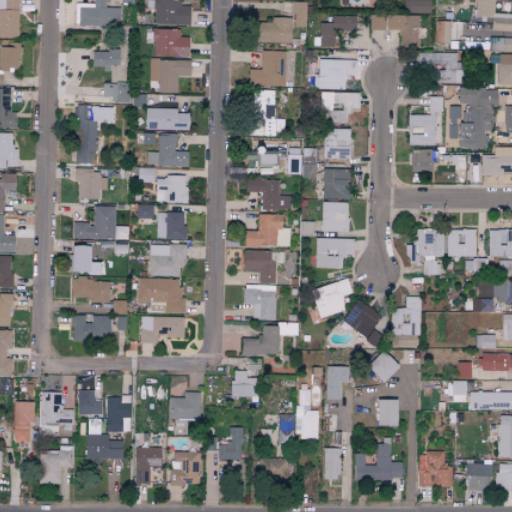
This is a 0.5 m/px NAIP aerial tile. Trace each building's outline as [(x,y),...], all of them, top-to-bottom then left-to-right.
[(17,0),(17,37),(0,37),(0,0),(17,0)] [(93,4),(93,0),(104,0),(104,7),(119,8),(119,26),(104,26),(104,28),(97,28),(97,26),(78,26),(78,23),(74,23),(75,3),(93,4)] [(180,0),(180,6),(189,6),(189,25),(175,25),(175,26),(155,26),(155,24),(154,24),(154,10),(152,10),(152,8),(146,8),(146,0),(180,0)] [(403,0),(430,0),(430,13),(403,13),(403,0)] [(511,31),(491,30),(492,18),(485,17),(485,22),(480,21),(480,17),(475,17),(475,0),(494,0),(494,13),(511,14),(511,31)] [(294,26),(305,27),(305,2),(291,2),(290,15),(294,15),(294,26)] [(383,15),(369,15),(368,30),(383,30),(383,15)] [(386,15),(419,16),(418,48),(400,48),(400,36),(398,36),(398,30),(386,30),(386,15)] [(332,16),(355,16),(355,31),(333,30),(333,47),(319,47),(319,46),(312,46),(313,37),(319,37),(319,23),(332,23),(332,16)] [(271,17),(291,18),(290,43),(249,41),(249,22),(271,23),(271,17)] [(434,21),(449,21),(449,41),(449,43),(434,43),(434,21)] [(449,40),(460,40),(460,22),(449,22),(449,40)] [(151,28),(156,29),(179,30),(179,37),(188,37),(188,56),(153,55),(153,40),(151,40),(151,30),(151,28)] [(511,38),(511,51),(489,51),(490,38),(511,38)] [(1,85),(0,84),(0,47),(12,47),(12,43),(19,43),(19,47),(21,47),(21,54),(19,54),(18,68),(12,68),(11,72),(2,72),(1,85)] [(108,65),(108,72),(103,72),(103,66),(91,66),(92,52),(107,52),(107,49),(117,49),(117,52),(118,52),(118,65),(108,65)] [(285,52),(283,86),(247,84),(248,69),(260,70),(261,51),(285,52)] [(456,53),(456,62),(461,62),(461,70),(465,70),(465,82),(417,82),(417,53),(456,53)] [(511,84),(497,84),(498,64),(489,63),(489,55),(499,55),(499,54),(511,54),(511,84)] [(190,61),(189,76),(177,76),(176,93),(157,92),(157,91),(157,81),(149,81),(149,58),(158,58),(158,60),(175,61),(175,60),(190,61)] [(356,60),(356,75),(344,75),(344,89),(317,89),(317,86),(313,86),(313,75),(318,75),(318,59),(356,60)] [(115,103),(115,102),(111,101),(111,97),(102,97),(102,84),(112,84),(112,83),(128,83),(128,94),(131,94),(130,103),(127,103),(115,103)] [(459,122),(462,122),(462,112),(464,112),(464,109),(468,109),(468,104),(458,104),(458,101),(456,101),(456,98),(458,98),(459,88),(484,88),(484,91),(497,91),(496,106),(492,106),(492,116),(495,116),(495,123),(491,123),(491,132),(484,132),(484,135),(488,135),(488,142),(486,142),(485,148),(481,148),(481,149),(477,149),(477,148),(476,148),(476,150),(473,150),(473,149),(469,149),(469,148),(467,148),(467,149),(462,149),(462,148),(459,148),(459,122)] [(15,128),(8,128),(0,127),(0,89),(6,89),(9,89),(9,100),(10,100),(9,113),(15,113),(15,128)] [(273,91),(272,119),(283,120),(283,131),(274,131),(274,136),(244,135),(244,120),(252,120),(252,90),(273,91)] [(320,92),(358,93),(358,109),(351,109),(351,114),(346,114),(346,122),(319,122),(320,92)] [(145,94),(145,107),(131,106),(131,94),(145,94)] [(406,126),(407,126),(407,115),(429,115),(429,97),(441,97),(441,111),(433,111),(433,145),(408,145),(408,129),(406,129),(406,126)] [(74,163),(76,105),(91,106),(97,107),(112,108),(111,123),(96,122),(95,152),(94,152),(94,156),(91,156),(91,164),(74,163)] [(447,138),(457,138),(457,107),(447,106),(447,138)] [(503,106),(511,106),(511,133),(504,133),(504,126),(503,126),(503,106)] [(176,109),(176,113),(188,114),(187,130),(145,129),(145,108),(176,109)] [(317,147),(325,147),(325,129),(352,129),(351,138),(352,138),(352,145),(352,148),(351,159),(326,159),(325,162),(316,162),(317,147)] [(4,160),(4,169),(0,169),(0,133),(11,134),(11,145),(13,145),(13,150),(16,150),(16,160),(4,160)] [(153,134),(153,145),(141,144),(142,134),(142,133),(153,134)] [(156,166),(156,164),(146,164),(146,152),(157,152),(157,136),(159,136),(159,134),(176,134),(176,143),(174,143),(174,152),(187,152),(187,166),(156,166)] [(255,166),(253,166),(247,167),(247,160),(245,160),(245,152),(255,152),(255,149),(257,147),(260,147),(262,149),(262,151),(286,151),(286,159),(278,159),(278,167),(255,167),(255,166)] [(481,155),(493,155),(493,147),(511,147),(511,173),(502,173),(502,176),(480,176),(481,155)] [(411,150),(431,150),(431,172),(410,172),(410,154),(411,154),(411,150)] [(153,183),(137,182),(137,168),(153,169),(153,183)] [(98,199),(77,199),(77,181),(73,181),(73,169),(92,169),(92,172),(99,173),(99,176),(100,176),(100,178),(106,178),(105,190),(98,190),(98,199)] [(322,169),(349,170),(349,184),(350,184),(349,200),(321,199),(322,169)] [(0,174),(14,174),(14,191),(3,191),(3,199),(12,199),(12,205),(2,204),(2,212),(0,211),(0,174)] [(181,203),(165,203),(165,202),(155,201),(156,179),(163,179),(163,178),(165,178),(166,176),(184,176),(184,188),(186,188),(186,204),(181,203)] [(277,211),(260,211),(261,193),(245,192),(245,177),(261,177),(261,180),(278,180),(278,196),(290,196),(290,209),(277,209),(277,211)] [(321,202),(347,203),(346,218),(348,218),(348,222),(347,222),(347,232),(320,232),(321,202)] [(135,219),(136,205),(152,205),(152,219),(135,219)] [(93,206),(114,207),(114,227),(127,227),(126,239),(113,239),(113,240),(71,239),(72,223),(88,224),(88,227),(92,227),(93,206)] [(164,240),(164,238),(155,238),(156,213),(165,213),(165,212),(182,213),(182,226),(185,226),(185,240),(164,240)] [(259,246),(259,247),(244,247),(244,231),(257,231),(257,215),(272,215),(272,214),(281,215),(281,228),(289,228),(288,247),(259,246)] [(13,236),(12,253),(0,252),(0,215),(2,215),(2,236),(13,236)] [(405,245),(412,245),(412,229),(423,230),(423,229),(442,229),(442,256),(433,256),(433,261),(435,261),(435,264),(439,264),(439,275),(435,275),(422,275),(422,263),(418,262),(418,264),(409,264),(409,259),(405,255),(405,245)] [(446,256),(446,230),(461,230),(461,229),(464,229),(464,230),(475,230),(475,257),(446,256)] [(488,230),(499,231),(499,230),(503,230),(503,229),(507,229),(507,230),(511,230),(511,257),(488,257),(488,230)] [(315,238),(353,240),(353,255),(345,255),(345,260),(341,260),(341,269),(314,268),(315,238)] [(114,254),(114,243),(126,244),(126,254),(114,254)] [(148,276),(148,257),(149,245),(168,246),(168,244),(185,245),(185,260),(181,260),(181,268),(178,268),(178,277),(148,276)] [(89,262),(96,262),(96,263),(101,263),(101,273),(103,273),(103,275),(96,275),(89,275),(89,272),(71,272),(71,270),(67,270),(67,255),(71,255),(71,247),(89,247),(89,262)] [(258,284),(258,273),(256,273),(256,270),(243,270),(243,251),(270,251),(270,252),(283,253),(283,264),(274,264),(274,284),(258,284)] [(0,256),(10,256),(9,266),(8,272),(10,272),(10,274),(12,274),(12,288),(0,287),(0,256)] [(472,259),(487,259),(487,273),(484,273),(484,276),(474,276),(474,272),(472,272),(472,259)] [(510,260),(498,260),(498,274),(509,274),(510,260)] [(95,282),(108,282),(108,290),(111,290),(111,297),(107,297),(107,303),(89,303),(89,301),(87,301),(87,298),(75,297),(75,299),(72,299),(72,297),(70,297),(70,279),(76,279),(76,277),(82,277),(82,280),(91,280),(91,277),(94,277),(95,282)] [(319,319),(310,291),(346,278),(351,293),(342,296),(343,300),(341,301),(345,310),(319,319)] [(136,304),(137,279),(178,280),(177,288),(180,288),(180,299),(184,299),(184,314),(145,313),(145,304),(136,304)] [(478,298),(477,279),(511,279),(511,306),(504,306),(504,302),(496,302),(496,298),(478,298)] [(257,321),(257,319),(251,319),(251,305),(242,305),(242,289),(244,289),(244,285),(274,286),(274,291),(274,321),(257,321)] [(0,294),(11,294),(11,317),(8,317),(8,327),(0,326),(0,294)] [(390,309),(399,309),(399,308),(404,308),(404,297),(419,298),(419,336),(416,336),(415,348),(391,347),(391,335),(389,335),(390,309)] [(357,299),(381,317),(365,339),(341,321),(357,299)] [(463,310),(463,299),(492,299),(492,312),(471,312),(471,310),(463,310)] [(112,301),(125,301),(125,315),(111,314),(112,301)] [(511,341),(501,341),(501,315),(511,315),(511,341)] [(91,316),(109,316),(110,339),(93,339),(93,342),(72,342),(72,325),(70,325),(70,316),(84,316),(84,324),(91,324),(91,316)] [(115,331),(115,317),(125,317),(125,331),(115,331)] [(151,317),(183,318),(183,338),(165,338),(165,335),(156,334),(156,344),(139,344),(140,317),(151,317)] [(241,356),(241,339),(257,339),(257,335),(261,336),(261,326),(277,326),(277,323),(296,323),(296,335),(278,335),(277,355),(256,354),(256,356),(241,356)] [(0,377),(0,331),(3,331),(3,330),(5,330),(5,331),(10,331),(10,345),(11,345),(11,348),(10,348),(10,349),(5,349),(4,359),(10,359),(10,360),(11,360),(11,363),(10,363),(9,377),(4,377),(4,378),(1,378),(1,377),(0,377)] [(365,340),(373,330),(384,339),(376,349),(365,340)] [(474,348),(493,348),(493,335),(474,335),(474,348)] [(383,384),(366,367),(382,351),(399,367),(383,384)] [(477,359),(481,359),(481,354),(511,354),(511,372),(481,371),(481,367),(477,367),(477,359)] [(455,378),(469,378),(469,362),(455,362),(455,378)] [(339,400),(325,400),(326,367),(347,367),(347,383),(339,383),(339,400)] [(230,397),(230,381),(233,381),(233,372),(245,372),(245,379),(256,379),(256,396),(230,397)] [(452,402),(452,399),(450,399),(450,396),(446,396),(446,394),(446,389),(446,387),(447,387),(451,387),(451,383),(452,382),(465,382),(465,389),(465,396),(464,396),(464,402),(452,402)] [(316,411),(316,439),(300,439),(300,434),(294,434),(294,417),(295,417),(295,406),(297,406),(298,390),(309,390),(308,406),(306,406),(306,410),(309,410),(309,411),(316,411)] [(77,416),(76,398),(75,398),(75,395),(76,395),(76,392),(93,391),(93,398),(94,401),(100,401),(101,415),(77,416)] [(511,410),(469,410),(468,401),(469,393),(477,393),(477,391),(480,391),(480,393),(511,393),(511,410)] [(198,420),(186,420),(186,430),(172,429),(173,420),(167,419),(168,398),(183,399),(183,392),(199,393),(198,420)] [(39,424),(40,393),(60,393),(59,406),(61,406),(61,410),(72,410),(72,425),(70,425),(70,431),(62,430),(62,425),(57,425),(57,427),(44,426),(44,425),(39,424)] [(105,433),(105,398),(120,398),(120,396),(129,396),(129,419),(129,432),(121,432),(121,433),(105,433)] [(12,442),(28,442),(28,422),(31,422),(32,402),(13,401),(12,442)] [(396,401),(396,426),(377,426),(377,401),(396,401)] [(293,415),(292,447),(277,447),(277,415),(293,415)] [(511,416),(511,457),(496,457),(496,434),(492,435),(485,435),(485,429),(495,430),(495,424),(498,424),(498,416),(511,416)] [(87,419),(99,419),(99,433),(99,436),(106,436),(107,436),(107,442),(121,441),(121,459),(99,459),(99,464),(91,464),(91,459),(84,459),(84,436),(87,436),(87,419)] [(217,446),(226,446),(226,442),(230,442),(230,436),(228,436),(228,428),(241,428),(241,443),(239,443),(239,460),(235,460),(235,462),(232,462),(232,460),(217,460),(217,446)] [(401,463),(401,479),(389,479),(389,481),(354,481),(354,467),(353,467),(353,454),(363,454),(363,466),(375,466),(375,445),(382,445),(382,438),(389,438),(389,457),(389,463),(401,463)] [(37,484),(39,450),(58,451),(58,446),(71,447),(70,468),(60,468),(59,485),(37,484)] [(134,448),(160,448),(160,467),(148,468),(148,484),(134,484),(134,448)] [(339,449),(339,475),(336,475),(336,480),(323,480),(323,449),(339,449)] [(197,484),(183,484),(183,487),(168,486),(169,470),(170,470),(170,461),(172,461),(173,452),(198,453),(197,484)] [(450,468),(450,488),(435,488),(435,484),(432,484),(432,487),(418,487),(417,471),(425,471),(425,465),(418,465),(418,456),(424,456),(424,452),(443,452),(443,463),(446,463),(446,468),(450,468)] [(292,466),(291,477),(286,477),(286,481),(257,480),(258,459),(287,460),(287,465),(292,466)] [(466,491),(467,477),(464,477),(464,464),(464,460),(490,461),(490,465),(491,465),(490,478),(489,478),(489,491),(466,491)] [(511,490),(494,489),(495,473),(497,473),(498,464),(511,465),(511,490)]
